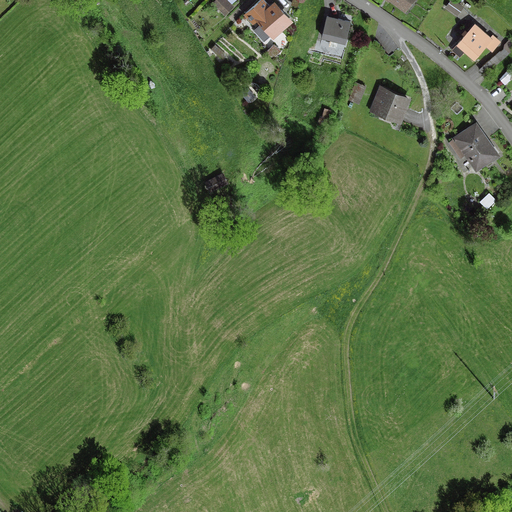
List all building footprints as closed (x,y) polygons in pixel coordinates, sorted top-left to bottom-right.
[(219,9),(225,3),(222,0),(215,0),(213,3),(219,9)] [(273,3),(269,7),(262,0),(257,0),(248,9),(261,23),(255,29),(263,39),(270,33),(272,34),(289,19),(273,3)] [(392,0),(404,9),(411,0),(392,0)] [(455,13),(460,6),(451,0),(450,0),(446,7),(455,13)] [(348,22),(337,19),(326,16),(321,36),(344,42),(348,22)] [(473,58),(484,45),(490,50),(498,41),(491,36),(489,39),(473,25),(456,44),(473,58)] [(374,65),(380,68),(388,56),(382,52),(384,50),(377,46),(379,44),(373,40),(365,52),(371,56),(370,58),(376,62),(374,65)] [(498,61),(493,56),(478,69),(484,75),(493,67),(493,66),(498,61)] [(348,99),(357,103),(364,87),(354,83),(348,99)] [(399,119),(403,107),(407,99),(380,88),(372,108),(399,119)] [(482,134),(475,123),(448,142),(459,156),(464,152),(475,168),(496,154),(487,141),(485,142),(480,135),(482,134)] [(221,174),(205,182),(210,191),(225,183),(221,174)] [(222,189),(211,195),(213,199),(224,193),(222,189)] [(479,201),(483,206),(492,197),(488,193),(479,201)]
